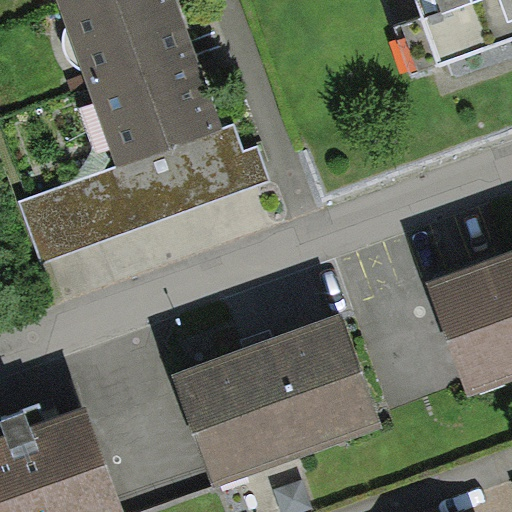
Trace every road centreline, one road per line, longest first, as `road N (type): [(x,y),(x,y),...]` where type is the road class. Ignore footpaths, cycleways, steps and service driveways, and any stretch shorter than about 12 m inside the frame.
road 1 (residential): [(0,352),(511,164)]
road 2 (residential): [(367,511),(511,459)]
